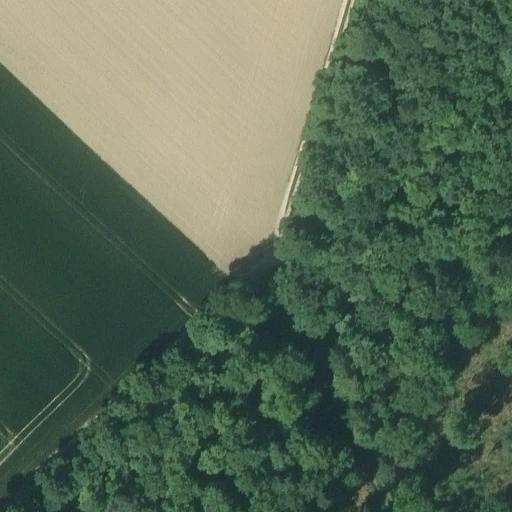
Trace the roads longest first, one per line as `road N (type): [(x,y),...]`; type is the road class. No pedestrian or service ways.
road 1 (track): [(33,511),(289,263),(370,0)]
road 2 (track): [(277,274),(396,511)]
road 3 (track): [(289,263),(511,243)]
